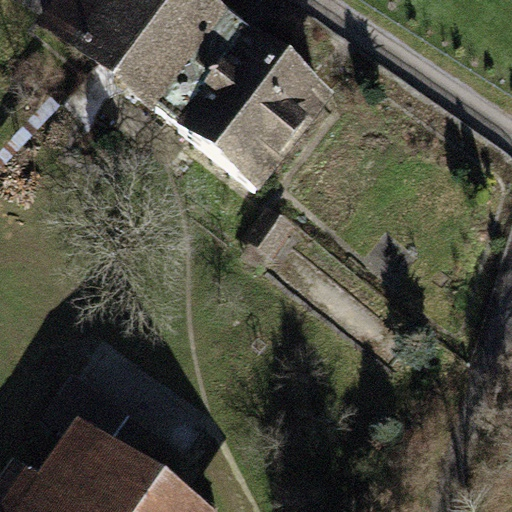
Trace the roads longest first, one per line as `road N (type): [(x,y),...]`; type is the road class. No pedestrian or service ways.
road 1 (unclassified): [(304,0),(511,131)]
road 2 (residential): [(511,303),(441,511)]
